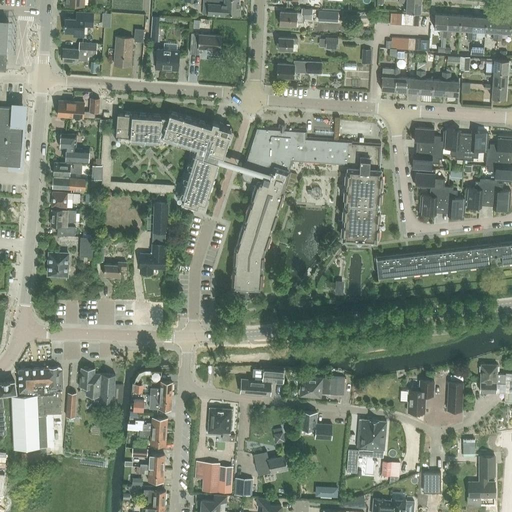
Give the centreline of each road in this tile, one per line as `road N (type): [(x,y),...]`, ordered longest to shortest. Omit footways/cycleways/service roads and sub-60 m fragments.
road 1 (residential): [(184,392),(391,416),(436,435),(470,427),(492,403)]
road 2 (tertiary): [(511,305),(189,337)]
road 3 (tertiary): [(20,332),(42,79)]
road 4 (residential): [(253,99),(42,79)]
road 5 (tertiary): [(189,337),(20,332)]
road 6 (residential): [(397,110),(253,99)]
road 7 (residential): [(419,232),(407,214),(397,110)]
